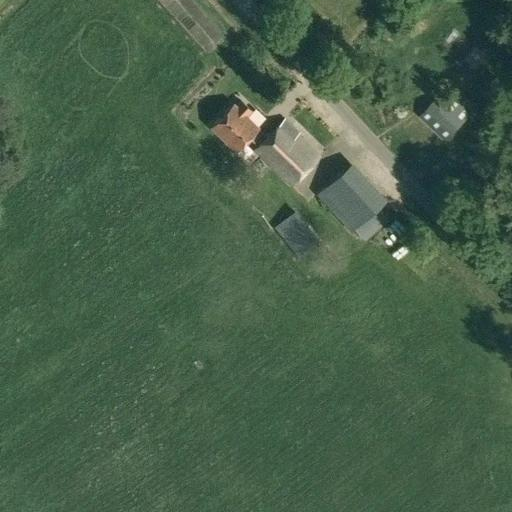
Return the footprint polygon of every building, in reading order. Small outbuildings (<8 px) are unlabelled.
[(485,54),(473,65),(484,77),(496,66),(485,54)] [(424,76),(408,88),(421,106),(437,93),(424,76)] [(458,90),(444,104),(436,98),(420,116),(448,141),(478,108),(458,90)] [(234,102),(212,125),(236,149),(250,135),(259,144),(266,137),(257,128),(259,126),(247,115),(252,109),(242,100),(237,105),(234,102)] [(266,137),(259,144),(255,148),(292,184),(318,157),(296,136),(299,134),(284,119),(266,137)] [(351,232),(355,228),(389,196),(353,160),(317,193),(351,232)]
